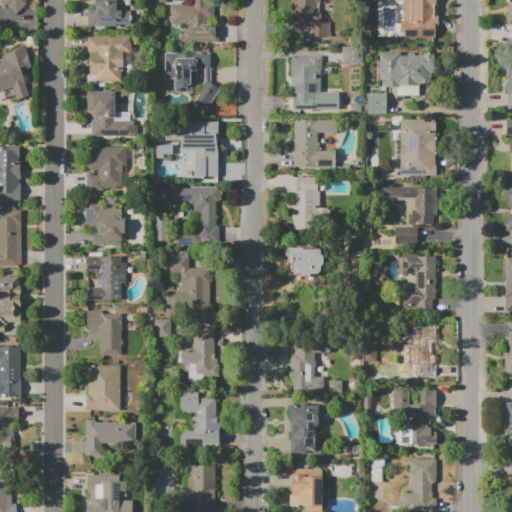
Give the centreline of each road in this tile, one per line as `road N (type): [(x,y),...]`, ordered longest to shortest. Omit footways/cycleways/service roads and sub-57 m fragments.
road 1 (residential): [(468,511),(474,0)]
road 2 (residential): [(251,511),(255,0)]
road 3 (residential): [(51,511),(53,0)]
